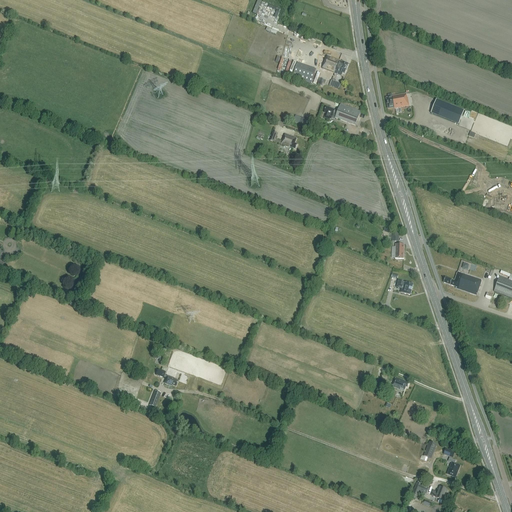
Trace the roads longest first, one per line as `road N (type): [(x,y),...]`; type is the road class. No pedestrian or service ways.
road 1 (track): [(171,390),(237,407),(421,480),(502,497)]
road 2 (primary): [(470,402),(416,243)]
road 3 (primary): [(384,144),(355,2)]
